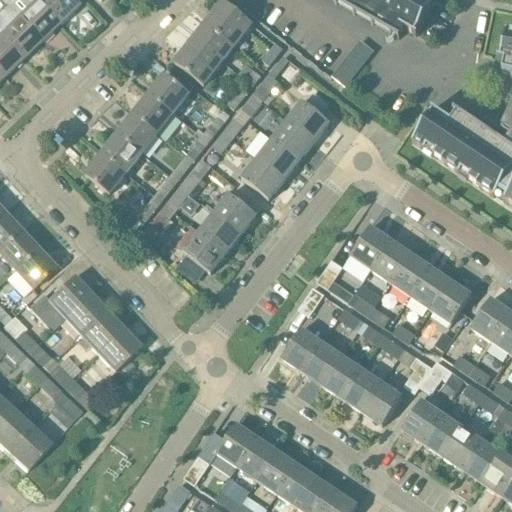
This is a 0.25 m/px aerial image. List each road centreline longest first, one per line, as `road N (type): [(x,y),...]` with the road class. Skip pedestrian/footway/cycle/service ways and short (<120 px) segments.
road 1 (residential): [(199,358),(10,160),(169,0)]
road 2 (residential): [(199,358),(358,160)]
road 3 (residential): [(428,511),(219,371)]
road 4 (residential): [(305,0),(435,84),(460,52),(481,0)]
road 5 (residential): [(511,264),(358,160)]
road 6 (residential): [(127,511),(219,371)]
